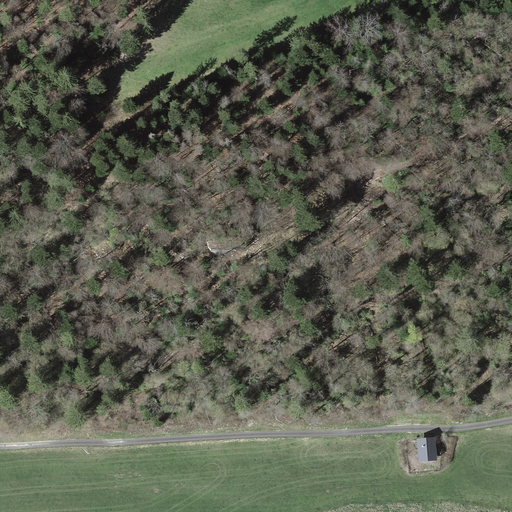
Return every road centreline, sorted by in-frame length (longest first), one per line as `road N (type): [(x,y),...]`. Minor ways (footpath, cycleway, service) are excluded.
road 1 (track): [(0,395),(401,296),(511,255)]
road 2 (unclassified): [(0,445),(511,419)]
road 3 (track): [(511,187),(362,192),(359,179),(511,116)]
